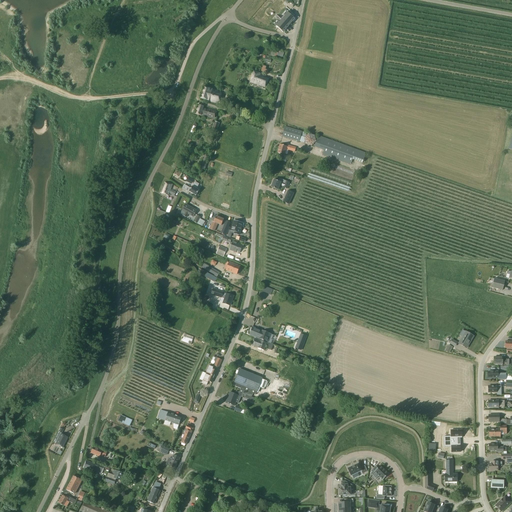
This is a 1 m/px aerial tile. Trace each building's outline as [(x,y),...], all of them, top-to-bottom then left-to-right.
[(285,14),(283,12),(281,15),(283,16),(275,25),(282,31),(294,18),(287,12),(285,14)] [(319,32),(313,30),(310,39),(322,42),(323,39),(324,40),(326,31),(320,30),(319,32)] [(260,74),(254,71),(250,83),(255,85),(256,85),(263,88),(267,77),(259,74),(260,74)] [(309,84),(299,82),(297,89),(308,92),(309,84)] [(210,88),(205,88),(201,98),(206,100),(217,103),(219,102),(220,102),(222,95),(221,95),(221,92),(214,90),(213,90),(210,88)] [(204,107),(198,105),(196,114),(201,115),(214,120),(214,119),(216,120),(217,118),(215,118),(217,112),(216,110),(204,106),(204,107)] [(307,133),(285,127),(282,137),(299,142),(299,141),(304,143),(305,141),(306,144),(312,146),(316,142),(315,136),(308,134),(306,136),(307,133)] [(366,153),(318,136),(314,147),(324,150),(323,154),(351,165),(352,160),(362,163),(366,153)] [(286,147),(280,145),(278,153),(285,155),(286,149),(289,150),(290,146),(287,145),(286,147)] [(209,157),(205,156),(203,165),(202,165),(201,168),(205,169),(209,157)] [(192,187),(195,179),(189,177),(186,185),(192,187)] [(290,183),(279,178),(278,181),(274,180),(271,187),(278,190),(280,186),(283,187),(287,189),(290,183)] [(169,184),(164,182),(160,193),(168,196),(169,193),(174,196),(176,192),(171,189),(173,184),(169,183),(169,184)] [(199,184),(195,182),(189,192),(196,196),(199,190),(196,189),(199,184)] [(293,193),(287,191),(283,202),(288,204),(293,193)] [(197,211),(185,204),(182,211),(185,212),(183,216),(187,218),(189,214),(193,217),(197,211)] [(224,220),(216,216),(214,222),(213,221),(209,229),(215,231),(218,224),(222,225),(224,220)] [(230,223),(226,221),(221,233),(226,235),(230,223)] [(231,232),(239,234),(242,223),(234,221),(231,232)] [(231,245),(232,243),(231,242),(231,240),(227,239),(228,238),(223,236),(217,233),(216,236),(222,238),(221,240),(230,243),(229,245),(231,245)] [(232,243),(231,245),(230,250),(236,252),(239,253),(242,245),(233,242),(232,243)] [(227,249),(220,246),(216,254),(223,257),(227,249)] [(229,263),(227,262),(224,269),(226,270),(226,271),(237,275),(240,266),(229,262),(229,263)] [(220,273),(204,264),(202,268),(214,275),(214,276),(217,277),(220,273)] [(505,281),(494,278),(494,279),(493,285),(492,288),(503,290),(505,281)] [(223,293),(216,290),(214,296),(221,298),(222,297),(225,298),(223,303),(230,306),(233,296),(226,294),(226,295),(223,294),(223,293)] [(262,331),(253,328),(250,335),(259,339),(259,338),(268,342),(271,335),(262,331)] [(466,332),(464,331),(462,334),(464,335),(459,344),(466,348),(469,344),(468,344),(473,336),(466,332)] [(301,334),(295,348),(301,350),(306,336),(301,334)] [(267,343),(255,339),(252,345),(258,348),(264,350),(267,343)] [(453,347),(449,345),(445,351),(449,353),(453,347)] [(507,366),(510,366),(511,365),(511,360),(511,361),(511,359),(507,359),(503,359),(503,357),(494,357),(494,364),(503,364),(503,363),(506,363),(506,366),(507,366)] [(219,368),(222,360),(221,360),(222,359),(219,358),(219,359),(218,358),(214,366),(219,368)] [(206,374),(215,377),(217,372),(212,369),(213,367),(210,365),(206,374)] [(241,389),(239,392),(236,391),(235,394),(230,393),(229,397),(227,403),(234,406),(236,402),(238,403),(242,394),(251,397),(253,394),(256,395),(259,387),(264,389),(267,381),(262,379),(263,378),(240,369),(233,386),(241,389)] [(498,371),(488,372),(488,378),(498,378),(498,380),(506,380),(506,374),(506,373),(498,372),(498,371)] [(215,377),(206,374),(205,375),(206,375),(203,384),(206,385),(208,381),(212,383),(215,377)] [(497,393),(497,395),(502,395),(501,392),(503,391),(503,386),(488,386),(489,393),(497,393)] [(234,410),(241,413),(243,414),(245,410),(242,409),(243,408),(236,405),(234,410)] [(174,429),(177,430),(181,417),(168,413),(161,410),(160,414),(158,418),(165,421),(164,424),(170,427),(171,422),(173,423),(174,429)] [(119,421),(124,424),(127,417),(122,415),(119,421)] [(499,415),(489,415),(489,422),(499,422),(499,424),(506,424),(507,424),(507,420),(507,419),(499,419),(499,415)] [(192,427),(187,425),(186,429),(185,429),(183,433),(185,434),(181,443),(186,445),(192,431),(191,431),(192,427)] [(507,434),(507,425),(500,426),(500,430),(489,430),(489,437),(501,436),(501,435),(503,435),(503,434),(507,434)] [(451,436),(444,437),(444,442),(458,441),(458,438),(462,438),(462,430),(451,430),(451,436)] [(68,437),(61,434),(56,444),(63,447),(68,437)] [(458,441),(444,442),(444,447),(451,447),(452,452),(461,452),(460,444),(458,444),(458,441)] [(170,449),(160,444),(157,450),(163,453),(163,454),(167,456),(170,449)] [(107,453),(94,447),(91,453),(100,457),(100,455),(105,457),(107,453)] [(511,454),(511,455),(501,455),(501,460),(507,460),(507,463),(511,462),(511,454)] [(180,458),(173,455),(172,459),(169,458),(166,465),(175,469),(180,458)] [(104,468),(86,461),(83,468),(93,472),(93,470),(102,474),(104,468)] [(446,461),(446,474),(445,474),(445,482),(457,482),(457,474),(453,474),(453,461),(446,461)] [(502,466),(502,462),(491,462),(491,464),(489,464),(489,465),(488,465),(488,466),(488,467),(488,468),(488,469),(489,469),(489,471),(498,471),(498,466),(502,466)] [(359,464),(348,469),(351,476),(362,471),(363,474),(368,472),(365,466),(361,468),(359,464)] [(376,466),(371,472),(372,473),(371,474),(376,479),(379,476),(383,480),(386,477),(387,478),(389,475),(388,475),(389,474),(380,466),(378,469),(376,466)] [(123,473),(114,469),(112,475),(108,473),(105,481),(114,485),(117,479),(120,480),(123,473)] [(82,480),(74,476),(66,490),(74,494),(82,480)] [(504,480),(492,480),(491,488),(503,489),(504,480)] [(161,484),(154,481),(149,489),(148,492),(150,493),(151,489),(152,489),(153,488),(147,501),(155,504),(160,491),(159,491),(161,484)] [(352,489),(352,485),(345,482),(342,482),(343,488),(340,488),(340,489),(339,489),(339,494),(340,494),(341,496),(344,496),(345,497),(346,495),(351,495),(351,491),(352,489)] [(430,483),(425,483),(425,488),(433,492),(435,486),(431,485),(430,483)] [(391,487),(383,486),(382,495),(379,495),(376,495),(376,499),(384,500),(384,496),(391,497),(391,487)] [(66,497),(63,495),(58,503),(66,507),(69,502),(70,502),(75,505),(75,504),(79,507),(81,504),(66,496),(66,497)] [(511,502),(506,496),(495,506),(501,511),(511,502)] [(339,509),(350,509),(350,503),(353,503),(353,499),(346,499),(346,503),(339,503),(339,504),(338,504),(339,507),(339,509)] [(379,502),(369,500),(368,507),(378,509),(377,511),(381,511),(380,511),(390,511),(390,507),(382,506),(378,505),(379,502)] [(81,511),(82,511),(112,511),(84,503),(81,511)] [(431,511),(434,505),(428,503),(428,504),(427,503),(426,507),(424,511),(431,511)]
